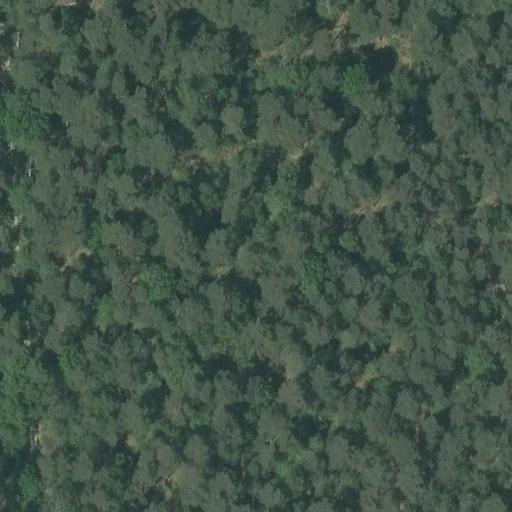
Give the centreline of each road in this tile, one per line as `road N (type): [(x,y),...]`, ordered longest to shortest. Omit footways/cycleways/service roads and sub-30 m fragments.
road 1 (track): [(40,511),(27,403),(31,350),(15,277),(3,0)]
road 2 (track): [(511,213),(471,231),(31,350)]
